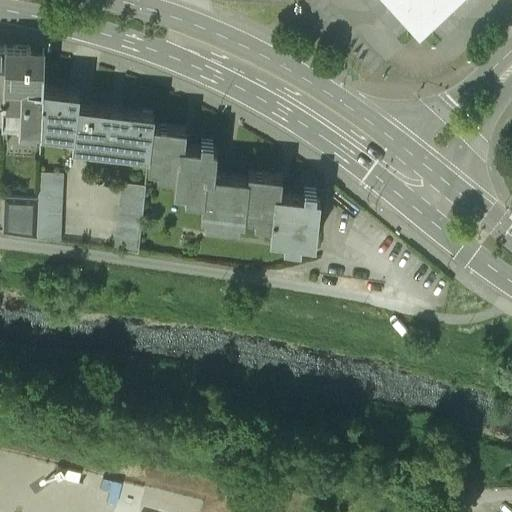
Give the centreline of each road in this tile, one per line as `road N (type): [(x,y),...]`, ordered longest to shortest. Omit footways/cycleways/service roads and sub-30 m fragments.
road 1 (primary): [(408,171),(285,89),(193,42)]
road 2 (primary): [(0,3),(147,45),(193,42)]
road 3 (primary): [(408,171),(433,221),(511,281)]
road 4 (residential): [(511,61),(408,171)]
road 5 (primary): [(511,228),(459,184),(408,171)]
